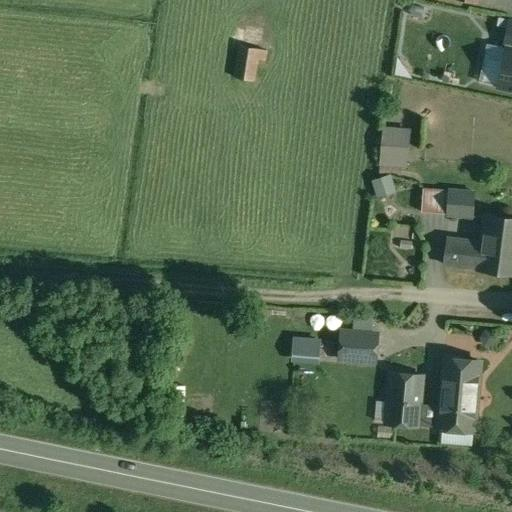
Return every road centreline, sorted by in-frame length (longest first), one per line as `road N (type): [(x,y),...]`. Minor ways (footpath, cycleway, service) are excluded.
road 1 (track): [(511,303),(304,298),(0,273)]
road 2 (primary): [(0,448),(308,511)]
